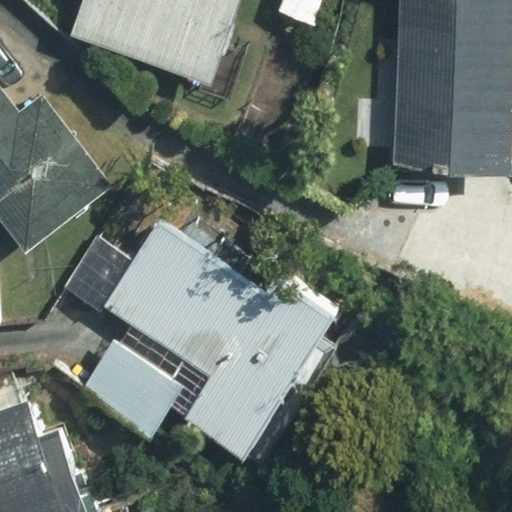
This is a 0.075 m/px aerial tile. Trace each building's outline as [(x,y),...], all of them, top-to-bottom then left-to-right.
[(336,0),(84,0),(73,34),(222,87),(252,0),(265,0),(329,22),(336,0)] [(511,0),(412,0),(408,165),(511,167),(511,0)] [(23,102),(0,74),(0,192),(39,239),(117,173),(43,86),(23,102)] [(174,218),(149,257),(103,227),(70,277),(223,378),(204,407),(258,443),(346,311),(276,264),(266,279),(174,218)] [(184,384),(119,333),(83,378),(149,430),(184,384)] [(48,434),(30,389),(0,400),(0,511),(154,511),(141,478),(97,495),(69,425),(48,434)]
